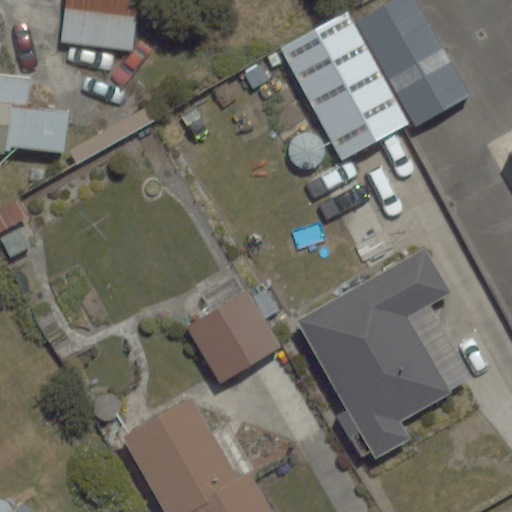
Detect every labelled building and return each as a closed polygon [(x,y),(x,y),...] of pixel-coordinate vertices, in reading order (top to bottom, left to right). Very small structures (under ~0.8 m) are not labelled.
[(142,0),(64,0),(60,37),(138,46),(142,0)] [(450,139),(391,31),(347,56),(406,164),(450,139)] [(334,203),(406,164),(347,56),(275,95),(334,203)] [(0,148),(67,158),(74,108),(36,103),(40,75),(0,69),(0,148)] [(511,178),(498,186),(511,211),(511,178)] [(426,241),(294,321),(343,404),(326,414),(357,466),(418,430),(408,413),(469,377),(434,318),(462,300),(426,241)] [(254,294),(190,330),(218,379),(282,343),(254,294)] [(277,511),(200,382),(117,432),(165,511),(277,511)] [(46,511),(18,491),(2,511),(46,511)]
